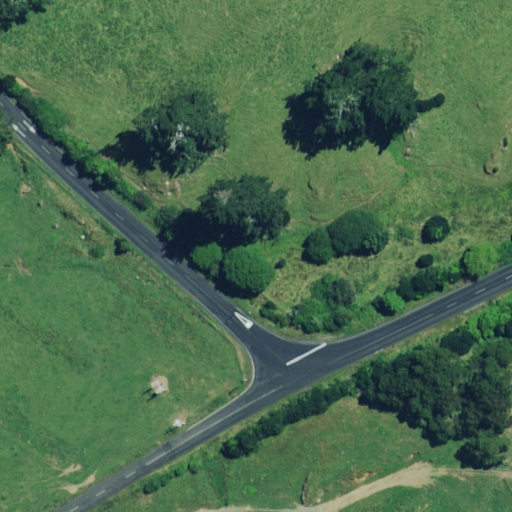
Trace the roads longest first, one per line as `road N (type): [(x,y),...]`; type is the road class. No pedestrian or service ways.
road 1 (tertiary): [(293,377),(23,117),(0,84)]
road 2 (tertiary): [(72,511),(293,377)]
road 3 (tertiary): [(293,377),(511,267)]
